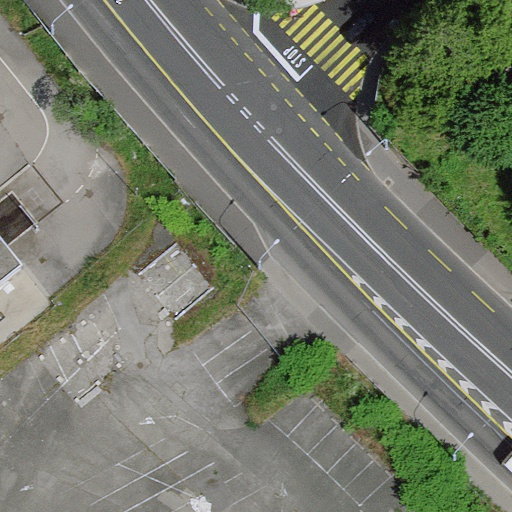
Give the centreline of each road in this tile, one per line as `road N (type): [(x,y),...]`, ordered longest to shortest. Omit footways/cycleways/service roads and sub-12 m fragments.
road 1 (primary): [(511,402),(239,129)]
road 2 (residential): [(239,129),(377,0)]
road 3 (primary): [(239,129),(128,0)]
